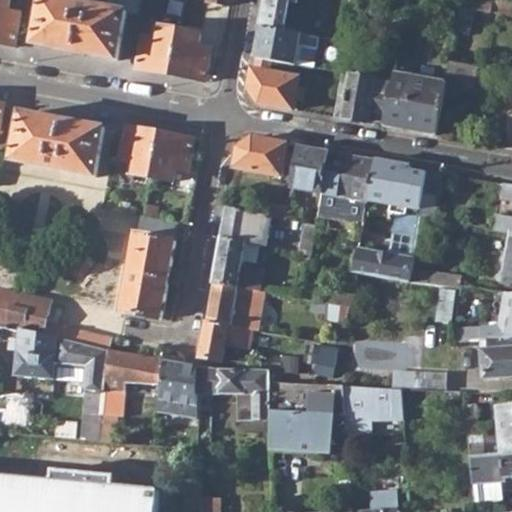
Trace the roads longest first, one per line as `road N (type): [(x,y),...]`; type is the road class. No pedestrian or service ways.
road 1 (residential): [(511,171),(223,121)]
road 2 (residential): [(129,326),(186,335),(223,121)]
road 3 (residential): [(0,80),(223,121)]
road 4 (residential): [(223,121),(246,0)]
